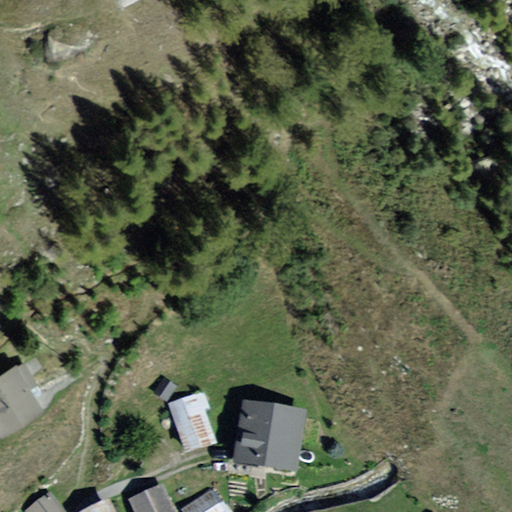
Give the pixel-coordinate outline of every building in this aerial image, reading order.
[(0,436),(2,439),(45,413),(18,368),(0,378),(0,436)] [(174,405),(184,451),(205,446),(194,400),(174,405)] [(242,403),(231,461),(285,471),(296,414),(242,403)] [(165,511),(155,489),(132,499),(137,511),(165,511)] [(222,511),(210,493),(183,511),(222,511)] [(58,511),(47,497),(31,509),(33,511),(58,511)] [(107,511),(101,500),(77,511),(107,511)]
